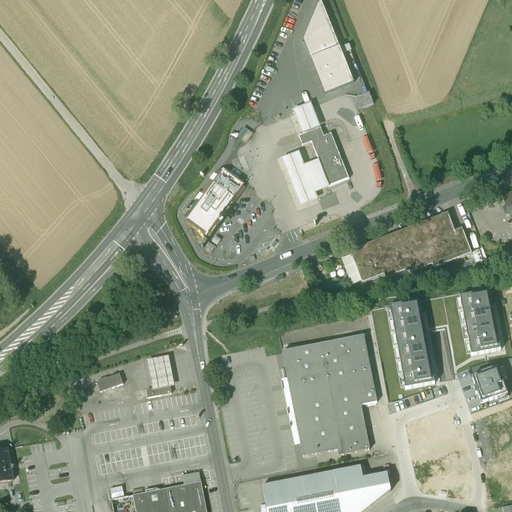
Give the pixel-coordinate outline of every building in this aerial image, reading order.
[(319,0),(303,42),(325,96),(354,85),(319,0)] [(357,96),(361,108),(373,104),(369,92),(357,96)] [(301,136),(320,129),(316,118),(310,104),(291,112),(297,126),(301,136)] [(320,129),(301,136),(297,138),(301,148),(310,144),(317,162),(328,188),(348,180),(331,136),(324,139),(320,129)] [(241,142),(246,145),(253,135),(248,132),(241,142)] [(328,188),(317,162),(312,164),(303,167),(301,161),(298,154),(281,161),(284,168),(290,184),(295,195),(300,208),(317,201),(315,195),(323,192),(328,190),(328,188)] [(197,205),(185,222),(206,238),(244,186),(223,171),(217,178),(216,176),(211,182),(213,184),(203,197),(202,196),(195,204),(197,205)] [(511,193),(502,197),(511,222),(511,193)] [(449,217),(341,259),(352,286),(361,282),(361,284),(384,275),(385,279),(408,270),(409,274),(432,265),(433,269),(471,254),(463,232),(455,235),(449,217)] [(489,292),(460,298),(466,327),(495,321),(489,292)] [(390,308),(395,335),(424,330),(419,302),(390,308)] [(495,321),(466,327),(471,357),(500,351),(495,321)] [(395,335),(400,363),(429,357),(424,330),(395,335)] [(363,337),(282,353),(303,458),(338,451),(339,457),(369,451),(360,407),(377,404),(377,403),(376,403),(363,337)] [(150,382),(152,390),(152,392),(170,388),(174,387),(172,378),(168,357),(146,361),(150,382)] [(429,357),(400,363),(405,390),(435,385),(429,357)] [(477,395),(481,405),(507,396),(498,370),(492,372),(492,370),(480,374),(480,376),(472,379),(475,389),(473,389),(475,395),(477,395)] [(119,376),(96,384),(100,394),(123,386),(119,376)] [(171,395),(170,388),(152,392),(152,390),(146,391),(148,399),(171,395)] [(7,451),(0,452),(0,483),(13,481),(7,451)] [(360,468),(261,488),(266,511),(328,511),(325,488),(362,480),(360,468)] [(182,477),(184,487),(201,483),(199,474),(182,477)] [(362,480),(325,488),(328,511),(365,511),(390,493),(387,475),(362,480)] [(184,487),(133,497),(135,511),(206,511),(201,483),(184,487)]
